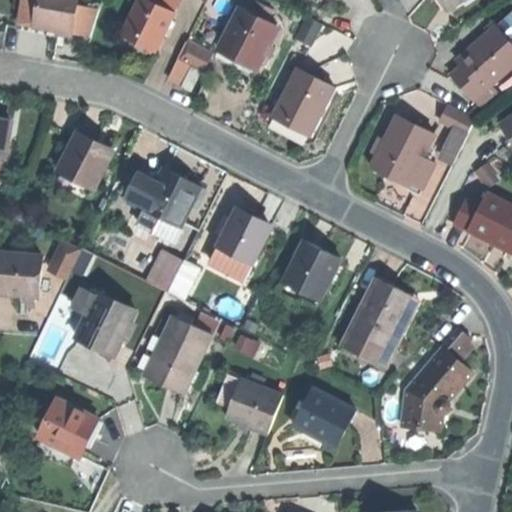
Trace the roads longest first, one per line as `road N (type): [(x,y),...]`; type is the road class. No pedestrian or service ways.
road 1 (residential): [(320,196),(467,273),(503,328),(508,395),(487,468)]
road 2 (residential): [(0,68),(101,85),(320,196)]
road 3 (residential): [(487,468),(183,491),(153,467)]
road 4 (residential): [(320,196),(393,46)]
